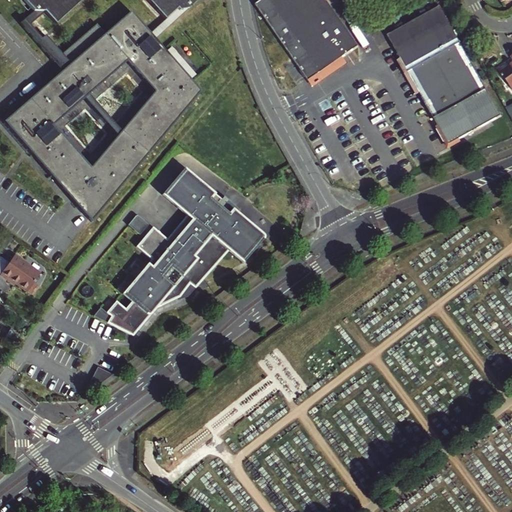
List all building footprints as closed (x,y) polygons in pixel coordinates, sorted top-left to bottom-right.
[(28,0),(26,1),(37,13),(49,14),(61,27),(88,0),(28,0)] [(150,0),(168,19),(175,12),(177,14),(191,8),(199,0),(150,0)] [(329,2),(327,0),(265,0),(258,5),(310,83),(345,59),(361,48),(329,2)] [(401,60),(409,74),(437,58),(461,44),(440,7),(388,37),(401,60)] [(67,69),(21,109),(5,124),(92,224),(202,94),(186,77),(162,50),(130,14),(100,40),(92,30),(81,39),(58,59),(67,69)] [(434,118),(485,88),(461,44),(437,58),(409,74),(420,94),(434,118)] [(497,68),(511,89),(511,88),(511,53),(511,55),(511,62),(510,64),(507,61),(497,68)] [(345,59),(310,83),(314,88),(349,65),(345,59)] [(409,74),(401,60),(398,62),(406,76),(409,74)] [(409,74),(406,76),(417,96),(420,94),(409,74)] [(485,88),(434,118),(448,144),(500,116),(485,88)] [(107,323),(132,336),(156,309),(179,297),(183,292),(189,295),(228,251),(242,263),(263,239),(263,237),(262,235),(233,209),(227,217),(223,213),(215,207),(221,200),(184,169),(162,196),(186,216),(166,239),(152,228),(136,247),(151,260),(122,295),(131,302),(125,309),(116,302),(107,314),(111,317),(107,323)] [(229,206),(221,200),(215,207),(223,213),(229,206)] [(136,217),(128,226),(140,235),(148,225),(138,216),(136,217)] [(14,256),(0,275),(11,283),(12,281),(27,292),(40,274),(14,256)] [(107,323),(111,317),(107,314),(100,308),(93,317),(107,323)] [(92,381),(103,386),(110,372),(99,367),(92,381)]
